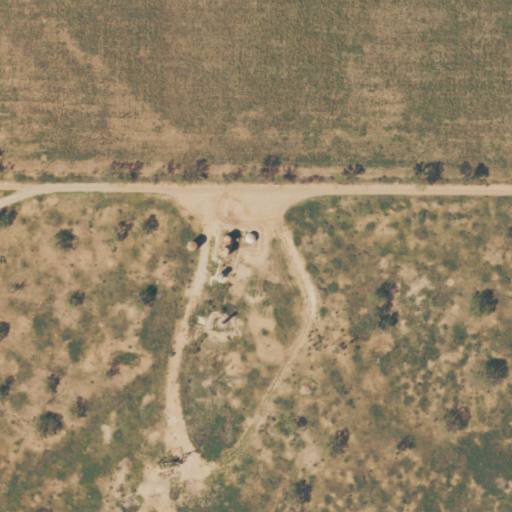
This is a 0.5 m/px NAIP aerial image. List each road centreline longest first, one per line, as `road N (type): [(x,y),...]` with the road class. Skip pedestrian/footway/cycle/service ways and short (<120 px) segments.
road 1 (residential): [(511,186),(0,177)]
road 2 (residential): [(511,469),(366,401),(189,253),(173,181)]
